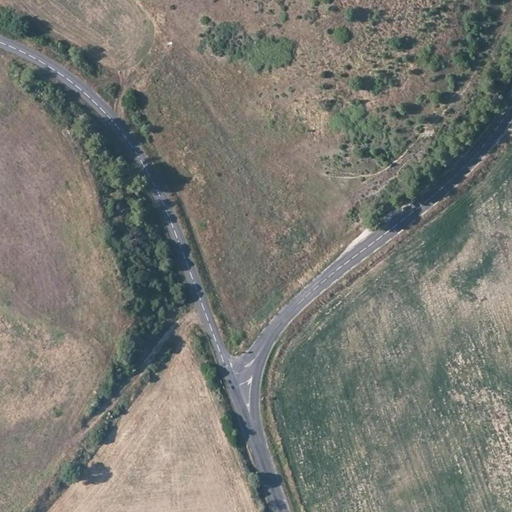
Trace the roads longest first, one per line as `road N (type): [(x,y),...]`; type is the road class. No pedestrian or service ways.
road 1 (tertiary): [(233,389),(131,140),(97,101),(0,39)]
road 2 (tertiary): [(511,107),(451,181),(309,294),(233,389)]
road 3 (tertiary): [(233,389),(281,511)]
